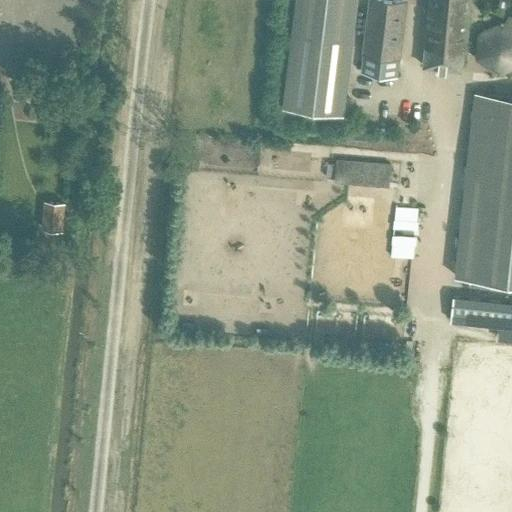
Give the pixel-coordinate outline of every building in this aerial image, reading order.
[(356,0),(295,0),(282,106),(342,113),(356,0)] [(365,44),(361,72),(397,76),(399,57),(406,0),(404,0),(369,0),(364,44),(365,44)] [(429,0),(422,67),(460,72),(463,48),(464,48),(469,0),(429,0)] [(480,32),(479,56),(499,70),(511,63),(511,28),(502,22),(480,32)] [(511,95),(475,92),(455,276),(511,281),(511,95)] [(337,160),(335,179),(388,183),(390,164),(337,160)] [(61,230),(63,203),(44,202),(42,228),(61,230)] [(450,320),(511,327),(511,302),(453,296),(450,320)]
